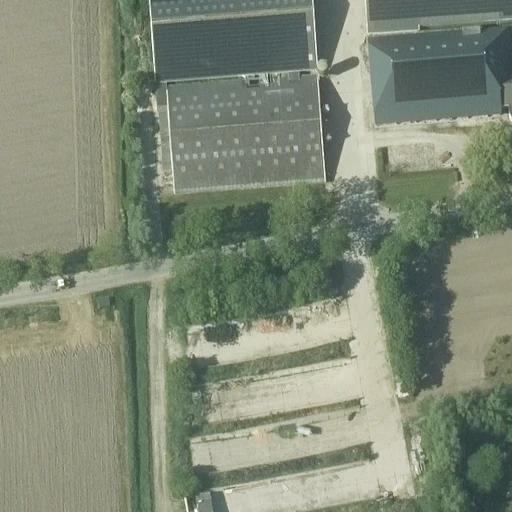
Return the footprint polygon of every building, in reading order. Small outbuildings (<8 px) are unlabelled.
[(325,182),(317,79),(299,80),(299,76),(317,75),(311,0),(147,0),(156,112),(158,112),(162,175),(172,174),(173,193),(325,182)] [(511,0),(363,0),(367,40),(418,36),(418,33),(498,28),(511,26),(511,0)] [(511,72),(509,31),(413,38),(413,41),(367,45),(373,129),(501,119),(500,110),(508,110),(509,118),(509,119),(509,120),(511,122),(511,124),(511,123),(511,72)] [(358,410),(264,431),(272,466),(366,445),(358,410)] [(192,446),(199,475),(258,463),(252,433),(192,446)] [(496,491),(511,490),(510,479),(495,480),(496,491)] [(198,511),(233,511),(233,492),(199,492),(198,511)]
